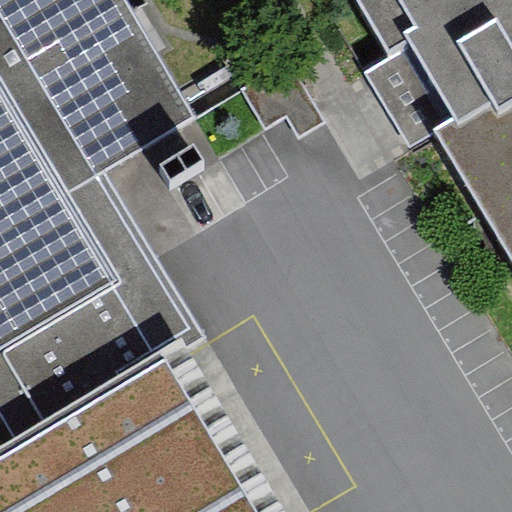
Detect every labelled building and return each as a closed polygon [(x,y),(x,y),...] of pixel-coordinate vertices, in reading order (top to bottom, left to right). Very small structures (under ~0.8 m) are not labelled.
[(195,121),(122,0),(0,0),(0,354),(84,304),(116,285),(65,198),(195,121)] [(511,0),(351,0),(384,54),(360,69),(410,152),(435,137),(511,265),(511,0)] [(192,153),(160,174),(170,191),(203,170),(192,153)] [(0,354),(0,463),(132,385),(84,304),(0,354)] [(0,463),(0,511),(247,511),(161,368),(132,385),(21,451),(0,463)]
